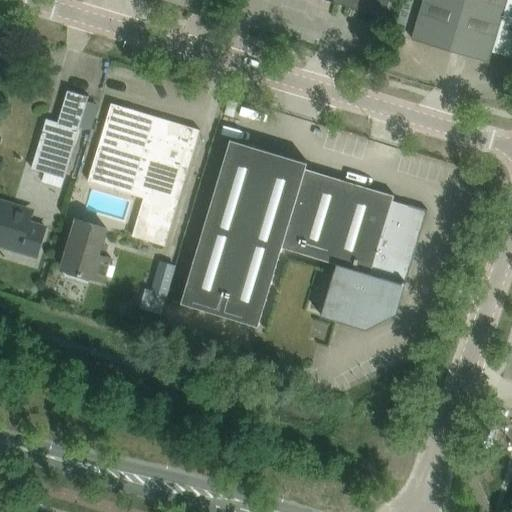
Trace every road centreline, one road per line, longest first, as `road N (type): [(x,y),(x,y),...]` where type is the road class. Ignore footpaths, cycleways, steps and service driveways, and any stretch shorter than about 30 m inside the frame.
road 1 (unclassified): [(511,135),(47,0)]
road 2 (tertiary): [(245,511),(0,440)]
road 3 (unclassified): [(449,394),(511,192)]
road 4 (unclassified): [(449,394),(399,511)]
